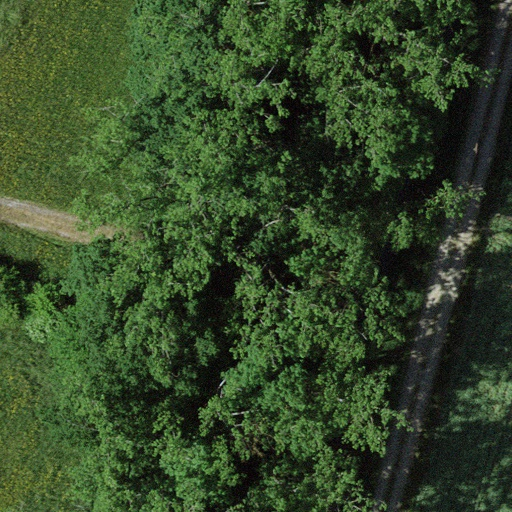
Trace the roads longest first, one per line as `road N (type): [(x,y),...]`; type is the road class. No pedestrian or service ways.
road 1 (track): [(511,9),(382,511)]
road 2 (track): [(0,217),(122,247)]
